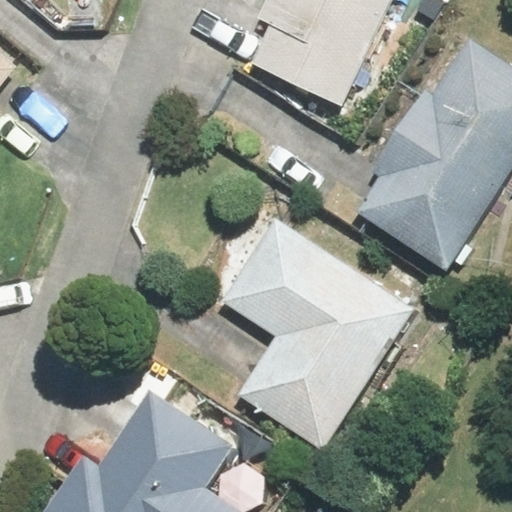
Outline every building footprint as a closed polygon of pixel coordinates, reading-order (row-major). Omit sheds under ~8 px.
[(72,0),(78,37),(120,31),(115,0),(72,0)] [(267,0),(236,68),(336,114),(388,0),(267,0)] [(0,176),(2,173),(0,171),(0,101),(23,73),(0,54),(0,176)] [(351,233),(445,294),(511,191),(511,87),(466,57),(351,233)] [(327,459),(405,317),(269,243),(191,386),(327,459)] [(144,409),(72,511),(283,511),(287,507),(144,409)]
